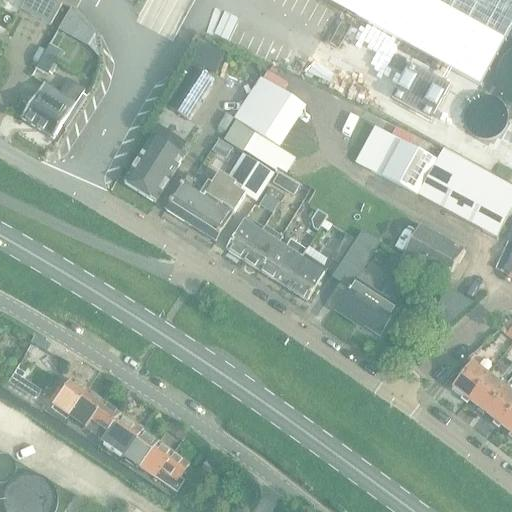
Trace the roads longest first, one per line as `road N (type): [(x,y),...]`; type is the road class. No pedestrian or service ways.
road 1 (primary): [(415,511),(159,333),(0,237)]
road 2 (unclassified): [(319,511),(129,379),(0,301)]
road 3 (unclassified): [(393,398),(196,264)]
road 4 (unclassified): [(196,264),(0,149)]
road 5 (unclassified): [(196,264),(179,276),(152,269),(0,198)]
road 6 (unclassified): [(393,398),(507,294)]
road 7 (unclassified): [(511,489),(393,398)]
